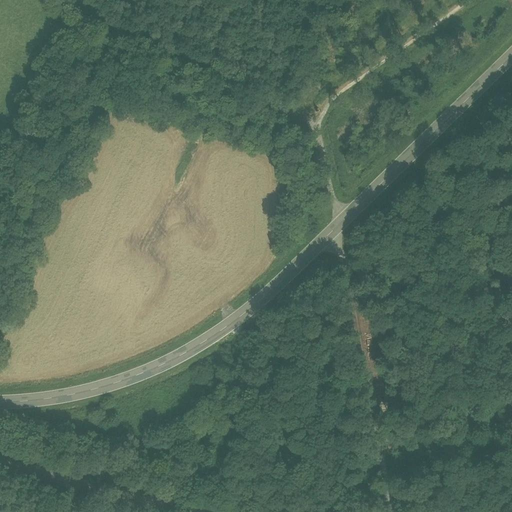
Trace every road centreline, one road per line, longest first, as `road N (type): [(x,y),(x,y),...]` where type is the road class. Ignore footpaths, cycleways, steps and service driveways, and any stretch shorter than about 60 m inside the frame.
road 1 (unclassified): [(0,394),(87,383),(148,364),(246,304),(330,226)]
road 2 (residential): [(392,511),(330,226)]
road 3 (track): [(318,130),(294,88),(95,12)]
road 4 (unclassified): [(330,226),(511,46)]
road 5 (track): [(318,130),(477,0)]
